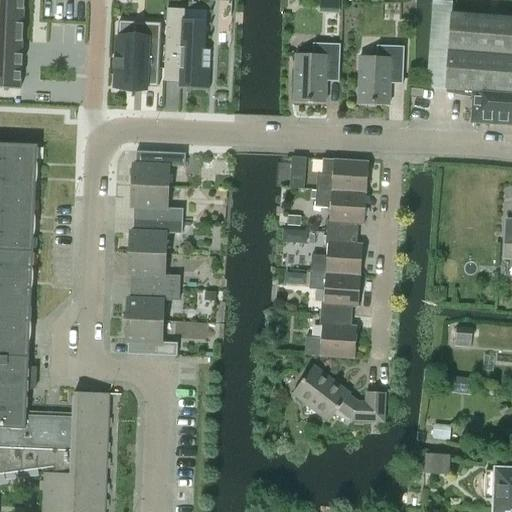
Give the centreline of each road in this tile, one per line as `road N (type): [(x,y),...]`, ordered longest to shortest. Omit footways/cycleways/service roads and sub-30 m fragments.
road 1 (residential): [(389,142),(98,130)]
road 2 (residential): [(376,356),(389,142)]
road 3 (residential): [(155,511),(159,390),(146,377),(91,364)]
road 4 (residential): [(93,301),(98,130)]
road 5 (residential): [(98,130),(101,0)]
road 6 (residential): [(511,151),(389,142)]
